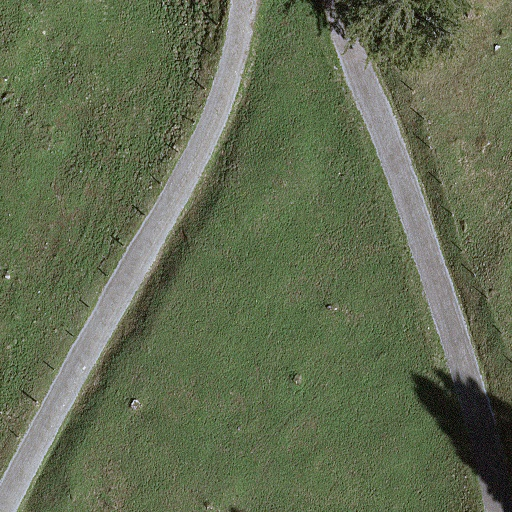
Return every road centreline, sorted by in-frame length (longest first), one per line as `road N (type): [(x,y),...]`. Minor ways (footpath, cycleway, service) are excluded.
road 1 (track): [(243,0),(214,132),(6,511)]
road 2 (track): [(504,511),(428,249),(359,77),(345,0)]
